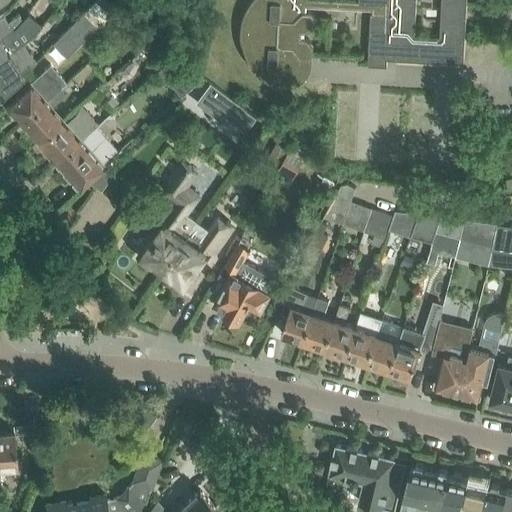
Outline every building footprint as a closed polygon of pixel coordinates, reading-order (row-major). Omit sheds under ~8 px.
[(252,0),(251,2),(249,6),(246,10),(244,15),(243,19),(242,24),(241,28),(241,33),(241,38),(242,43),(243,47),(244,52),(246,56),(248,60),(251,64),(254,68),(257,71),(260,75),(264,78),(268,80),(272,82),(275,83),(279,84),(283,85),(287,85),(290,85),(293,85),(296,84),(299,83),(302,81),(304,79),(306,77),(293,60),(299,55),(300,57),(302,57),(307,58),(309,57),(311,56),(312,55),(313,53),(313,52),(314,45),(310,40),(308,39),(306,38),(304,37),(305,31),(306,31),(308,30),(309,29),(311,28),(315,24),(315,16),(315,15),(314,13),(313,12),(311,11),(306,10),(306,6),(373,8),(373,12),(371,12),(368,64),(387,65),(387,58),(464,62),(467,0),(252,0)] [(83,11),(52,42),(65,55),(96,24),(83,11)] [(0,37),(14,27),(15,27),(24,18),(19,12),(9,20),(4,13),(0,15),(0,37)] [(0,58),(25,41),(24,41),(33,35),(41,25),(34,19),(27,28),(19,34),(15,27),(14,27),(0,37),(0,58)] [(145,46),(160,65),(170,57),(154,39),(145,46)] [(36,60),(34,56),(25,41),(0,58),(0,94),(1,96),(15,83),(36,60)] [(80,42),(72,56),(86,64),(94,50),(80,42)] [(172,59),(170,61),(191,84),(198,77),(190,68),(176,55),(172,59)] [(30,82),(6,103),(22,121),(62,85),(46,68),(30,82)] [(209,83),(195,102),(241,136),(255,117),(209,83)] [(62,85),(22,121),(38,139),(41,142),(54,130),(51,127),(64,116),(54,105),(67,92),(62,85)] [(54,130),(41,142),(57,160),(97,124),(99,121),(82,102),(77,110),(67,119),(64,116),(51,127),(54,130)] [(120,150),(97,124),(57,160),(81,187),(87,181),(102,168),(115,157),(114,156),(120,150)] [(283,155),(299,161),(308,138),(291,132),(283,155)] [(165,269),(189,234),(188,233),(196,223),(184,215),(197,196),(184,187),(194,172),(188,169),(189,167),(187,165),(186,167),(180,163),(161,191),(173,199),(169,206),(172,208),(140,254),(143,256),(142,257),(150,262),(151,262),(153,263),(155,261),(157,263),(156,264),(165,269)] [(102,168),(87,181),(101,191),(112,175),(102,168)] [(351,199),(356,187),(348,182),(341,183),(324,215),(344,222),(351,199)] [(364,229),(371,207),(351,199),(344,222),(364,229)] [(390,228),(394,215),(371,207),(364,229),(386,236),(390,228)] [(411,235),(419,213),(419,211),(396,208),(395,215),(394,215),(390,228),(411,235)] [(465,218),(419,213),(411,235),(431,241),(435,231),(460,237),(465,218)] [(196,223),(189,234),(165,269),(173,275),(172,277),(175,279),(174,280),(182,285),(185,287),(228,224),(230,221),(227,219),(226,222),(217,217),(208,231),(196,223)] [(227,251),(231,253),(232,254),(243,234),(249,222),(243,219),(235,234),(236,234),(227,251)] [(511,251),(511,223),(498,222),(492,249),(511,251)] [(254,240),(243,234),(232,254),(231,253),(212,286),(219,290),(212,304),(223,310),(222,311),(241,322),(250,304),(262,311),(272,293),(277,296),(283,284),(267,276),(261,285),(247,277),(255,263),(246,259),(253,246),(252,245),(254,240)] [(304,339),(319,295),(306,290),(292,284),(285,298),(292,302),(282,332),(291,335),(293,338),(299,340),(302,339),(304,339)] [(326,346),(335,319),(325,315),(330,299),(319,295),(304,339),(313,342),(314,345),(320,347),(323,346),(326,346)] [(347,354),(356,326),(346,322),(351,306),(340,302),(335,319),(326,346),(334,349),(335,352),(341,354),(344,353),(347,354)] [(432,346),(443,309),(444,307),(434,305),(431,319),(429,319),(425,334),(403,327),(399,340),(390,368),(391,371),(398,373),(401,371),(412,375),(423,343),(432,346)] [(458,391),(467,354),(459,352),(465,327),(464,327),(467,314),(443,309),(432,346),(431,351),(445,356),(443,365),(438,386),(442,387),(444,390),(452,392),(454,390),(458,391)] [(467,354),(458,391),(462,392),(464,395),(471,397),(474,395),(480,397),(484,380),(489,382),(494,363),(500,338),(506,312),(500,312),(495,313),(491,315),(487,318),(485,325),(486,325),(484,334),(477,357),(467,354)] [(368,361),(378,333),(356,326),(347,354),(348,354),(349,357),(356,359),(358,357),(368,361)] [(390,368),(399,340),(378,333),(368,361),(369,361),(370,364),(376,366),(379,364),(390,368)] [(500,361),(490,399),(497,401),(496,404),(511,408),(511,354),(509,354),(507,363),(500,361)] [(0,467),(17,466),(13,431),(0,432),(0,467)] [(337,444),(330,473),(364,481),(360,501),(397,510),(408,462),(337,444)] [(109,511),(127,508),(130,511),(147,511),(150,510),(145,505),(161,459),(142,453),(130,488),(128,486),(116,497),(107,499),(106,493),(90,496),(90,500),(66,504),(66,500),(45,504),(46,511),(109,511)] [(421,510),(430,470),(426,469),(422,464),(416,462),(411,466),(402,506),(421,510)] [(442,511),(444,506),(451,475),(450,475),(447,470),(442,468),(438,472),(430,470),(421,510),(420,511),(442,511)] [(460,511),(469,479),(464,478),(461,473),(455,472),(452,475),(451,475),(444,506),(451,508),(450,511),(460,511)] [(480,511),(488,483),(485,483),(482,478),(479,477),(475,480),(469,479),(460,511),(480,511)] [(499,511),(507,488),(502,487),(499,482),(494,481),(491,484),(488,483),(480,511),(499,511)] [(149,511),(147,511),(235,511),(219,501),(216,505),(200,488),(178,509),(175,506),(168,511),(167,511),(155,498),(146,506),(150,510),(149,511)] [(511,511),(511,489),(507,488),(499,511),(511,511)]
